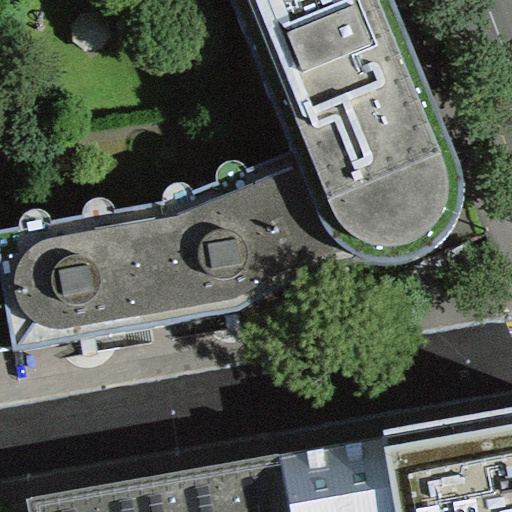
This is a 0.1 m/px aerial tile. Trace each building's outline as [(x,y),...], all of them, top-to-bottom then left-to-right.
[(463,193),(462,177),(410,48),(390,0),(229,0),(291,153),(294,152),(340,266),(361,263),(395,266),(407,264),(422,258),(437,247),(448,235),(459,215),(463,193)] [(200,319),(239,312),(300,279),(340,266),(294,152),(291,153),(173,202),(139,207),(159,326),(200,319)] [(159,326),(139,207),(0,231),(0,275),(13,351),(87,339),(159,326)] [(511,511),(511,409),(383,432),(384,438),(397,511),(511,511)] [(397,511),(384,438),(334,447),(281,456),(290,511),(397,511)] [(29,500),(31,511),(290,511),(281,456),(154,478),(29,500)]
